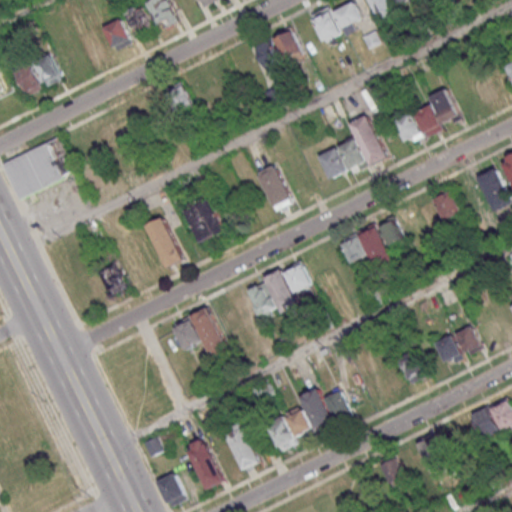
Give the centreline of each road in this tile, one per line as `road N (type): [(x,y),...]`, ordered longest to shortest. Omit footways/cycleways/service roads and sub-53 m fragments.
road 1 (residential): [(511,129),(64,358)]
road 2 (residential): [(289,0),(0,149)]
road 3 (residential): [(511,368),(232,511)]
road 4 (secondary): [(140,511),(0,234)]
